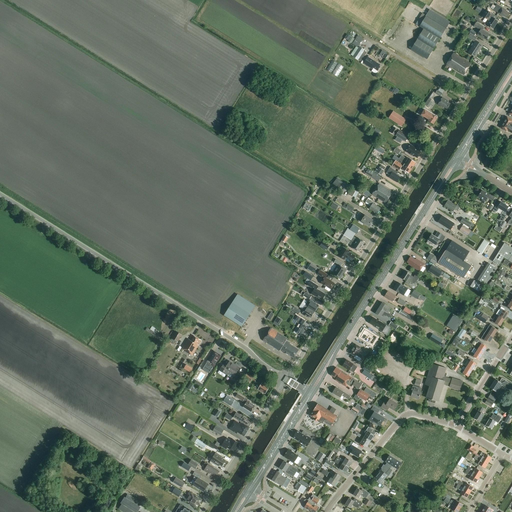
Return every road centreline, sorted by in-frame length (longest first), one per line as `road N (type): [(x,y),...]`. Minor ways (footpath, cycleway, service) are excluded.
road 1 (unclassified): [(286,378),(511,21)]
road 2 (unclassified): [(0,194),(286,378)]
road 3 (primary): [(333,353),(434,194)]
road 4 (residential): [(455,424),(402,416),(325,511)]
road 5 (unclassified): [(202,511),(286,378)]
